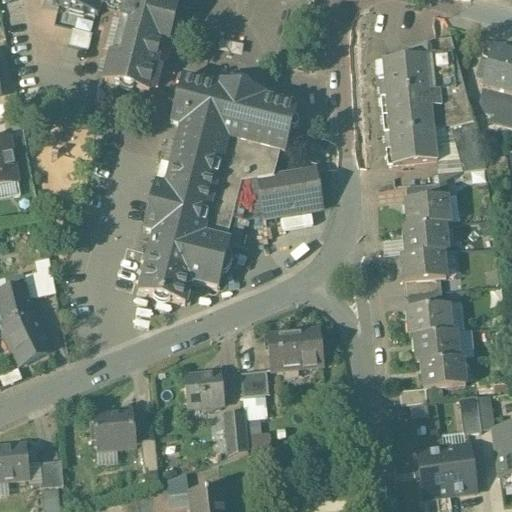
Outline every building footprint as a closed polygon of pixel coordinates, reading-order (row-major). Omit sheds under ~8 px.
[(62,0),(62,2),(61,3),(61,4),(61,7),(62,10),(65,10),(65,11),(66,11),(70,12),(71,13),(72,12),(78,14),(79,15),(80,14),(84,15),(84,16),(85,16),(89,17),(90,18),(91,17),(95,18),(96,15),(99,14),(101,8),(102,0),(62,0)] [(174,0),(102,0),(101,8),(123,14),(105,84),(150,95),(158,63),(162,48),(168,49),(179,5),(173,3),(174,0)] [(72,33),(71,49),(91,50),(93,34),(72,33)] [(451,42),(439,44),(438,45),(439,46),(433,54),(427,49),(411,51),(408,55),(409,62),(426,61),(430,95),(440,94),(464,91),(451,42)] [(511,58),(491,53),(481,92),(485,93),(499,96),(511,99),(511,58)] [(7,58),(0,58),(0,83),(11,81),(7,58)] [(409,62),(385,65),(384,65),(375,65),(384,125),(426,120),(425,111),(441,110),(440,94),(430,95),(426,61),(409,62)] [(217,90),(183,81),(171,127),(182,130),(166,190),(156,187),(144,234),(155,237),(139,296),(185,308),(191,285),(218,292),(230,246),(226,245),(231,226),(243,185),(257,183),(274,180),(279,156),(285,157),(296,110),(263,102),(264,98),(240,91),(218,86),(217,90)] [(464,91),(440,94),(441,110),(425,111),(426,120),(427,131),(433,130),(433,132),(450,130),(473,124),(464,91)] [(499,96),(485,93),(481,108),(481,113),(494,116),(499,96)] [(426,120),(384,125),(390,173),(439,168),(433,132),(433,130),(427,131),(426,120)] [(473,124),(450,130),(462,175),(486,173),(473,124)] [(10,142),(0,143),(0,188),(18,185),(10,142)] [(274,180),(257,183),(263,223),(322,212),(316,173),(274,180)] [(439,186),(406,190),(407,203),(440,200),(439,186)] [(407,203),(406,204),(408,231),(446,227),(451,227),(449,200),(440,200),(407,203)] [(408,231),(404,231),(406,259),(444,255),(448,255),(446,227),(408,231)] [(406,259),(402,259),(405,286),(408,285),(440,283),(447,282),(444,255),(406,259)] [(53,279),(29,284),(33,302),(56,297),(53,279)] [(440,283),(408,285),(409,299),(441,296),(440,283)] [(26,290),(0,295),(0,317),(3,330),(5,335),(33,322),(26,290)] [(441,296),(409,299),(410,312),(442,310),(441,296)] [(410,312),(407,312),(410,340),(413,340),(451,336),(449,309),(442,310),(410,312)] [(33,322),(5,335),(20,367),(49,353),(34,321),(33,322)] [(319,335),(267,341),(272,376),(324,370),(319,335)] [(451,336),(413,340),(416,366),(421,366),(454,363),(451,336)] [(454,363),(421,366),(424,393),(464,389),(462,362),(454,363)] [(226,375),(190,378),(192,407),(228,405),(226,375)] [(267,375),(241,378),(243,401),(269,399),(267,375)] [(427,393),(401,393),(401,410),(411,410),(411,420),(428,419),(427,393)] [(460,404),(464,436),(481,434),(477,402),(460,404)] [(111,418),(94,419),(97,455),(136,451),(133,415),(131,416),(111,418)] [(244,415),(224,417),(228,462),(248,455),(244,415)] [(511,430),(493,433),(499,481),(511,479),(511,430)] [(155,444),(141,445),(144,475),(158,474),(155,444)] [(443,453),(450,501),(476,497),(470,449),(443,453)] [(23,451),(0,453),(0,485),(26,483),(23,451)] [(416,456),(423,504),(450,501),(443,453),(416,456)] [(61,465),(38,467),(40,481),(48,481),(49,492),(64,491),(61,465)] [(221,511),(220,492),(187,496),(188,497),(189,511),(221,511)] [(188,497),(167,500),(168,511),(179,511),(189,511),(188,497)]
